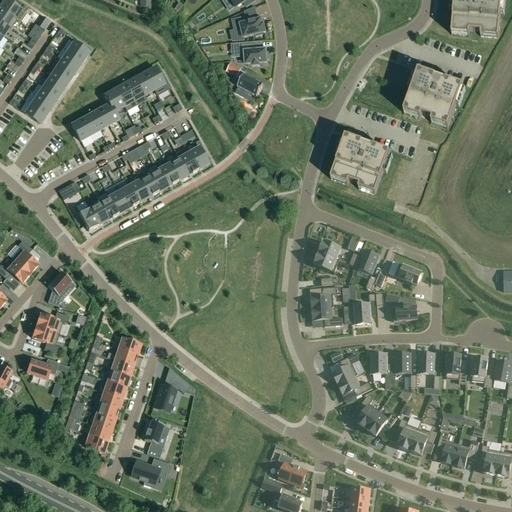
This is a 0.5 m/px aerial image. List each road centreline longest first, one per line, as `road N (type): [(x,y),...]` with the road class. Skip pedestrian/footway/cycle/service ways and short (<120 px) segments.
road 1 (residential): [(303,210),(430,262),(437,279),(432,338),(300,350)]
road 2 (residential): [(34,206),(55,186),(187,114)]
road 3 (residential): [(302,439),(160,340)]
road 4 (residential): [(328,122),(277,89),(281,38),(271,0)]
road 5 (residential): [(459,504),(322,452)]
road 6 (residential): [(111,476),(160,340)]
road 7 (residential): [(300,350),(291,308),(303,210)]
road 8 (residential): [(160,340),(70,250)]
